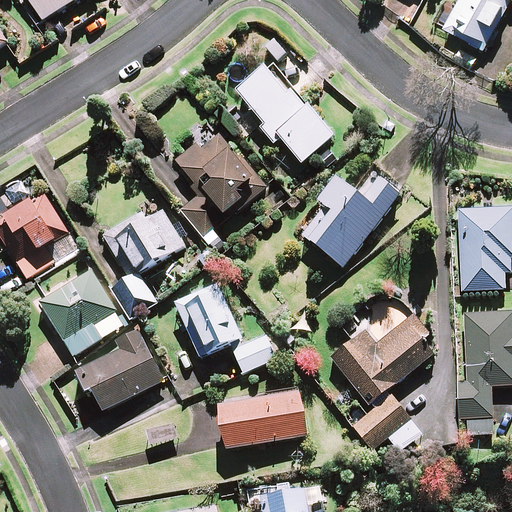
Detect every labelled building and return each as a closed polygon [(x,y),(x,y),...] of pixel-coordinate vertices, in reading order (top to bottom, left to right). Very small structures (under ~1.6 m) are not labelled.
[(30,0),(49,24),(80,0),(30,0)] [(511,0),(462,0),(454,15),(442,8),(434,23),(484,50),(510,0),(511,0)] [(0,51),(8,46),(0,33),(0,51)] [(291,84),(273,65),(240,93),(267,125),(263,129),(276,145),(282,140),(304,165),(336,137),(291,84)] [(182,211),(212,246),(221,239),(216,234),(246,208),(270,188),(223,134),(204,151),(199,145),(178,163),(204,192),(182,211)] [(345,269),(404,195),(376,173),(359,194),(339,179),(320,203),(325,207),(302,234),(345,269)] [(291,200),(278,184),(264,195),(277,212),(291,200)] [(70,235),(46,196),(0,224),(0,234),(28,281),(55,264),(47,249),(70,235)] [(174,227),(161,204),(106,237),(131,280),(114,290),(131,319),(158,303),(140,274),(185,247),(180,239),(189,234),(181,222),(174,227)] [(506,273),(511,273),(511,211),(461,212),(462,292),(506,292),(506,273)] [(127,326),(94,272),(42,304),(75,358),(127,326)] [(245,339),(221,286),(179,305),(203,358),(245,339)] [(511,387),(511,314),(467,314),(467,382),(461,382),(461,420),(468,420),(468,436),(493,436),(493,387),(511,387)] [(429,335),(414,317),(376,347),(366,334),(334,360),(371,406),(435,356),(422,341),(429,335)] [(166,382),(142,332),(113,346),(117,355),(78,374),(88,395),(95,391),(105,412),(166,382)] [(277,361),(267,338),(236,351),(245,374),(277,361)] [(311,437),(303,394),(222,409),(229,452),(311,437)] [(423,437),(394,398),(355,428),(374,452),(390,440),(400,454),(423,437)] [(179,440),(175,427),(149,433),(152,446),(179,440)] [(292,493),(291,485),(249,492),(252,511),(324,511),(321,489),(292,493)]
